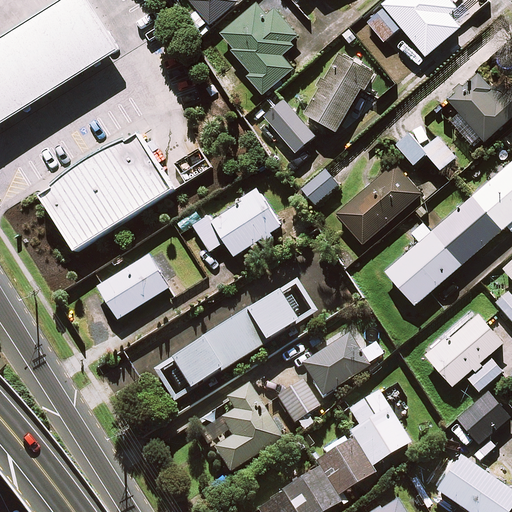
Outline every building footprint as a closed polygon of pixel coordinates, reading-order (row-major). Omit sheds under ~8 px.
[(73,0),(0,46),(0,132),(10,127),(126,55),(89,0),(73,0)] [(190,0),(190,1),(211,27),(240,3),(237,0),(190,0)] [(395,0),(385,9),(402,29),(428,59),(464,28),(452,14),(457,9),(449,0),(395,0)] [(385,9),(383,6),(366,21),(385,44),(402,29),(385,9)] [(302,40),(278,10),(266,20),(256,8),(221,37),(252,75),(248,78),(264,97),(294,72),(282,56),(302,40)] [(373,74),(341,56),(306,117),(338,135),(373,74)] [(511,82),(495,64),(450,103),(461,115),(452,123),(473,147),(482,139),(487,144),(511,121),(511,82)] [(315,140),(284,104),(269,117),(276,126),(265,135),(288,163),(315,140)] [(408,135),(395,148),(415,168),(428,156),(408,135)] [(457,159),(439,139),(425,153),(442,172),(457,159)] [(141,141),(48,198),(80,252),(174,195),(141,141)] [(475,199),(504,232),(511,224),(511,163),(502,163),(489,175),(489,180),(473,193),(477,197),(475,199)] [(422,195),(396,166),(339,217),(365,246),(422,195)] [(339,187),(326,172),(304,192),(317,206),(339,187)] [(283,228),(260,193),(213,223),(210,218),(195,228),(211,253),(226,244),(236,259),(283,228)] [(504,232),(475,199),(388,274),(417,307),(504,232)] [(171,290),(151,257),(100,289),(120,321),(171,290)] [(295,280),(153,371),(173,402),(316,313),(295,280)] [(511,295),(508,291),(495,304),(511,321),(511,295)] [(503,345),(479,316),(448,342),(446,340),(427,356),(453,387),(503,345)] [(368,370),(348,339),(303,368),(323,399),(368,370)] [(503,373),(493,361),(470,380),(480,392),(503,373)] [(320,410),(304,384),(279,400),(295,426),(320,410)] [(235,414),(222,422),(235,441),(216,454),(230,476),(283,442),(248,389),(228,402),(235,414)] [(511,418),(489,392),(458,419),(480,445),(511,418)] [(351,437),(370,469),(409,445),(377,395),(349,413),(360,431),(351,437)] [(319,470),(337,499),(374,475),(370,469),(351,437),(313,461),(319,470)] [(447,449),(431,456),(437,469),(453,462),(447,449)] [(509,511),(511,508),(511,495),(459,460),(436,494),(462,511),(509,511)] [(337,499),(319,470),(256,510),(257,511),(327,511),(340,504),(337,499)] [(402,511),(396,502),(379,511),(402,511)]
